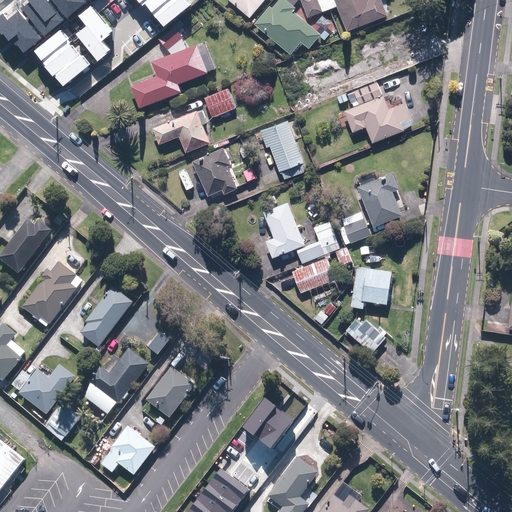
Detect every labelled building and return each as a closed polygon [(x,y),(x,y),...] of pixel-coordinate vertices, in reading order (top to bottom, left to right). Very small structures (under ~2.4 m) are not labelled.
[(22,9),(44,37),(64,21),(48,0),(27,0),(30,3),(22,9)] [(52,0),(67,17),(86,1),(84,0),(52,0)] [(154,16),(173,0),(147,0),(144,3),(154,16)] [(164,27),(190,6),(185,0),(173,0),(154,16),(164,27)] [(231,0),(251,17),(265,0),(231,0)] [(288,0),(276,0),(256,23),(291,54),(317,25),(288,0)] [(302,0),(310,18),(339,7),(349,32),(389,16),(382,0),(302,0)] [(113,31),(90,5),(78,16),(86,26),(100,41),(102,40),(113,31)] [(23,53),(43,39),(18,6),(5,16),(3,13),(0,15),(0,32),(1,34),(3,33),(9,40),(10,39),(16,47),(17,46),(23,53)] [(416,17),(351,44),(360,71),(371,67),(373,72),(403,59),(399,50),(425,39),(416,17)] [(100,41),(86,26),(75,35),(98,61),(110,50),(102,40),(100,41)] [(169,50),(184,36),(174,27),(160,41),(169,50)] [(45,65),(71,43),(60,30),(34,52),(45,65)] [(54,76),(80,55),(71,43),(45,65),(54,76)] [(153,61),(159,76),(134,85),(142,107),(183,92),(180,84),(210,72),(199,44),(153,61)] [(63,86),(89,65),(80,55),(54,76),(63,86)] [(346,66),(307,81),(315,101),(354,85),(346,66)] [(307,90),(300,74),(287,79),(294,95),(307,90)] [(230,88),(206,97),(214,117),(238,107),(230,88)] [(355,131),(368,126),(374,141),(406,129),(403,121),(413,117),(407,102),(391,108),(386,95),(347,110),(355,131)] [(199,110),(155,127),(161,144),(181,137),(187,152),(211,142),(199,110)] [(290,120),(262,130),(269,147),(272,145),(285,180),(309,171),(290,120)] [(225,147),(194,160),(210,196),(224,189),(226,193),(238,188),(229,166),(233,164),(225,147)] [(394,172),(359,185),(375,226),(404,215),(395,191),(401,189),(394,172)] [(290,201),(266,210),(276,237),(268,240),(274,256),(306,244),(290,201)] [(363,211),(343,218),(352,243),(372,236),(363,211)] [(35,215),(1,258),(21,274),(55,231),(35,215)] [(321,240),(299,249),(304,263),(327,254),(342,248),(331,220),(315,227),(321,240)] [(349,248),(337,252),(343,266),(354,261),(349,248)] [(328,257),(294,270),(302,292),(336,279),(328,257)] [(78,276),(60,262),(24,308),(49,327),(79,289),(72,284),(78,276)] [(394,271),(358,266),(354,306),(389,310),(394,271)] [(135,302),(114,287),(80,332),(101,348),(135,302)] [(324,324),(338,307),(329,300),(315,317),(324,324)] [(371,353),(385,338),(383,336),(387,332),(380,326),(376,329),(366,320),(362,325),(356,319),(346,330),(371,353)] [(6,324),(0,330),(0,376),(5,380),(24,358),(10,345),(19,335),(6,324)] [(103,366),(91,382),(120,404),(151,364),(132,348),(113,373),(103,366)] [(41,370),(22,393),(49,415),(79,377),(63,364),(51,378),(41,370)] [(197,384),(174,368),(149,402),(172,418),(197,384)] [(281,410),(265,398),(243,427),(260,439),(281,410)] [(83,419),(65,404),(50,422),(67,437),(83,419)] [(295,420),(281,410),(260,439),(273,449),(295,420)] [(157,447),(130,426),(101,463),(114,473),(121,464),(136,475),(157,447)] [(0,494),(27,460),(0,438),(0,494)] [(320,472),(298,456),(269,495),(284,506),(279,511),(303,511),(311,502),(302,496),(320,472)] [(221,468),(209,483),(238,505),(250,490),(221,468)] [(209,483),(198,498),(216,511),(233,511),(238,505),(209,483)] [(368,511),(371,509),(351,494),(345,502),(334,494),(320,511),(368,511)] [(216,511),(198,498),(187,511),(216,511)]
